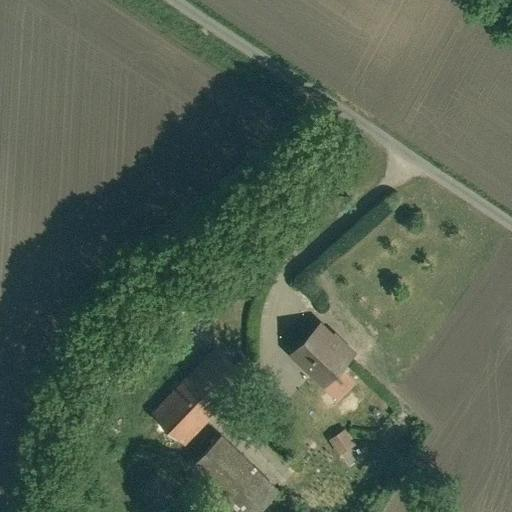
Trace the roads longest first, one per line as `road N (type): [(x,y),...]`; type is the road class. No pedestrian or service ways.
road 1 (unclassified): [(163,0),(511,229)]
road 2 (unknown): [(429,175),(318,304)]
